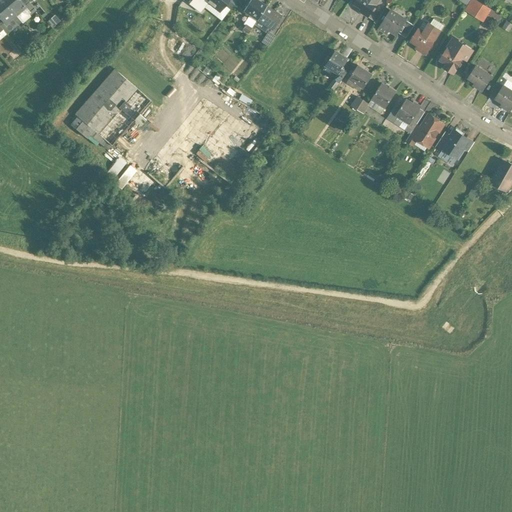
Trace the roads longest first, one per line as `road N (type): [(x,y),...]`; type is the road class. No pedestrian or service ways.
road 1 (residential): [(511,138),(293,0)]
road 2 (track): [(511,200),(423,300)]
